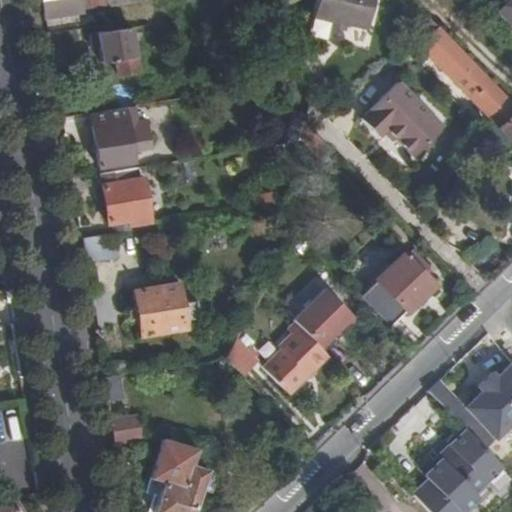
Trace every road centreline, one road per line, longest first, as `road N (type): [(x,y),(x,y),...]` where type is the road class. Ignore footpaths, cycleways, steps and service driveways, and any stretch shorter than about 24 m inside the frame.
road 1 (tertiary): [(82,511),(0,46)]
road 2 (residential): [(278,511),(511,283)]
